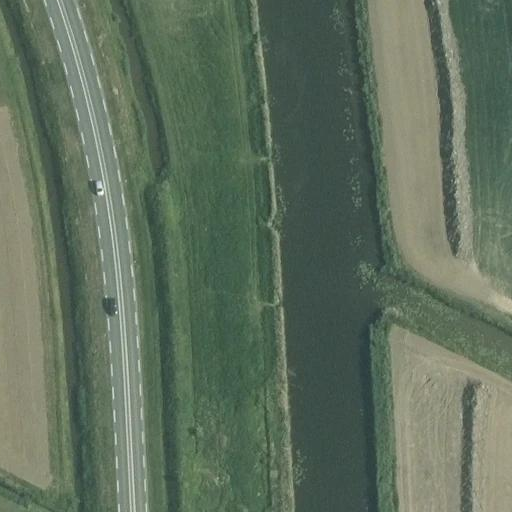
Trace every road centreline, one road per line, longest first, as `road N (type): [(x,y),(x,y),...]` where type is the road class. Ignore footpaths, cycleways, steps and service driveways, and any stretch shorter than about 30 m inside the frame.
road 1 (primary): [(131,511),(106,192),(56,0)]
road 2 (track): [(402,511),(398,334),(511,392)]
